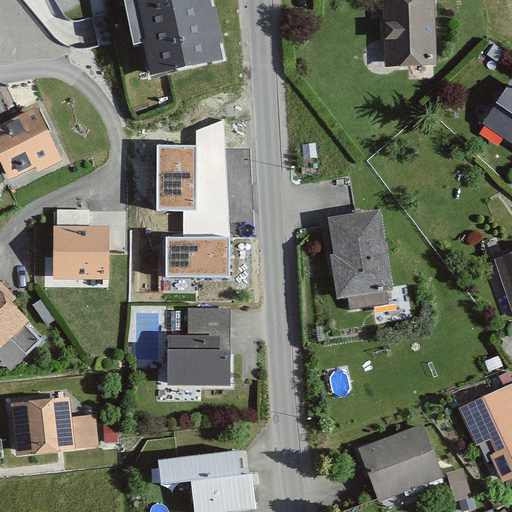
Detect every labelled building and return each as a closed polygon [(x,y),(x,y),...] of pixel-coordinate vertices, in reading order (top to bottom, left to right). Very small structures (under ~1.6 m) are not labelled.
[(136,0),(154,79),(219,64),(205,0),(136,0)] [(433,66),(430,0),(378,0),(381,67),(433,66)] [(511,83),(507,80),(475,124),(511,149),(511,83)] [(0,126),(0,170),(6,182),(30,171),(32,175),(58,162),(33,111),(0,126)] [(182,210),(184,238),(230,238),(223,119),(196,131),(196,144),(196,210),(182,210)] [(196,144),(157,144),(157,210),(182,210),(196,210),(196,144)] [(388,293),(377,211),(326,218),(331,256),(327,256),(333,300),(345,299),(346,310),(384,305),(383,294),(388,293)] [(50,280),(105,280),(104,228),(86,228),(86,213),(55,213),(55,229),(50,229),(50,280)] [(184,238),(166,238),(166,277),(230,278),(230,238),(184,238)] [(511,315),(511,253),(490,260),(508,317),(511,315)] [(0,358),(30,328),(6,304),(15,295),(0,280),(0,358)] [(185,336),(164,336),(164,384),(225,385),(226,311),(186,311),(185,336)] [(511,386),(455,412),(472,449),(485,443),(491,456),(486,458),(498,483),(511,476),(511,386)] [(92,449),(90,417),(68,419),(67,400),(9,405),(13,456),(92,449)] [(438,484),(418,429),(355,453),(375,508),(438,484)] [(156,488),(185,485),(187,511),(250,511),(247,476),(236,477),(234,454),(154,462),(156,488)] [(467,500),(460,473),(444,477),(451,504),(467,500)]
